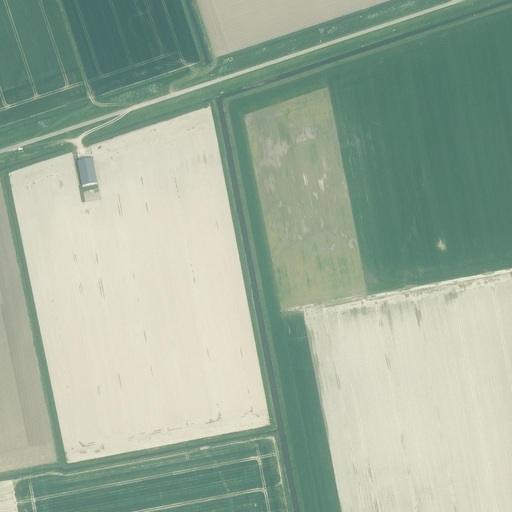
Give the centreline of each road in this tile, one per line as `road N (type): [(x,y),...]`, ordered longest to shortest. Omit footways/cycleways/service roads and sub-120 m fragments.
road 1 (unclassified): [(0,151),(458,0)]
road 2 (track): [(511,269),(280,312)]
road 3 (track): [(58,0),(90,98),(137,106)]
road 4 (track): [(170,96),(215,62),(194,0)]
